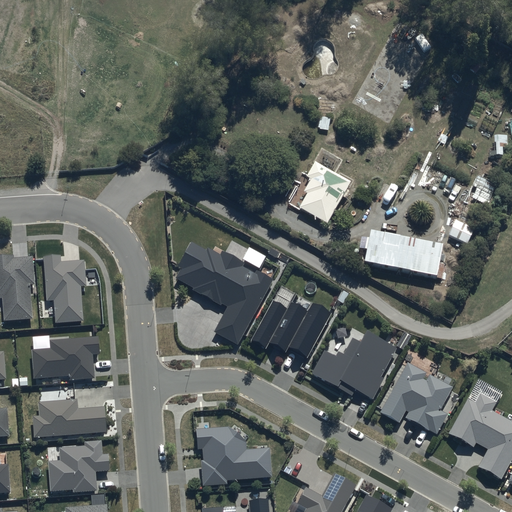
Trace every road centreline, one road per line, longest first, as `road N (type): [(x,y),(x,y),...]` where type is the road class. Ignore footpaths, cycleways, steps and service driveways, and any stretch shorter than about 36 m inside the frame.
road 1 (residential): [(146,384),(241,381),(478,511)]
road 2 (residential): [(146,384),(136,281),(124,244),(77,208),(0,210)]
road 3 (residential): [(156,511),(146,384)]
